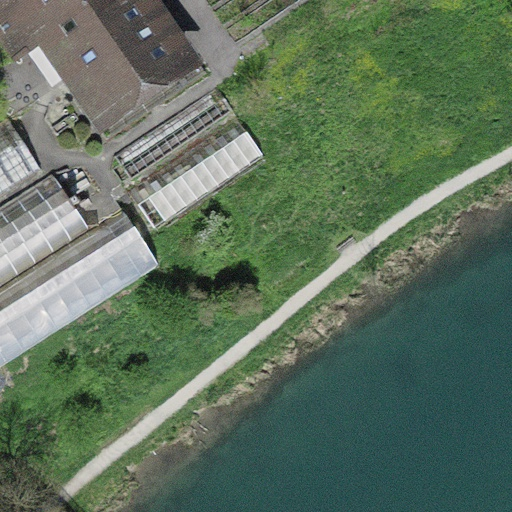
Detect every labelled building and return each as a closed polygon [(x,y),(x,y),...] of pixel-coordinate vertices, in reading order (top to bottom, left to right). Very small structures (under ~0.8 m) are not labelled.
[(102,153),(206,82),(154,5),(159,0),(1,0),(0,1),(0,45),(19,74),(40,60),(102,153)] [(218,88),(115,155),(130,178),(233,111),(218,88)] [(128,194),(156,234),(266,157),(238,117),(128,194)] [(0,197),(38,174),(5,120),(0,122),(0,197)] [(0,296),(92,242),(54,178),(0,210),(0,296)] [(0,374),(160,276),(125,219),(92,242),(0,296),(0,374)]
